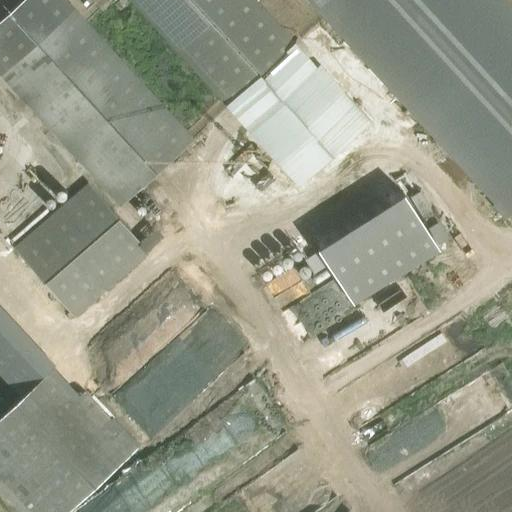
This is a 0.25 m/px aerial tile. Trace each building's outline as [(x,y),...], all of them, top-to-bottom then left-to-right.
[(64,0),(24,0),(0,22),(0,73),(120,206),(192,141),(64,0)] [(252,0),(131,0),(228,107),(236,100),(249,114),(301,66),(287,51),(294,45),(252,0)] [(320,0),(329,10),(340,0),(320,0)] [(335,156),(333,149),(331,143),(328,135),(320,126),(312,119),(302,114),(290,111),(279,111),(266,114),(256,120),(245,130),(238,142),(235,153),(234,164),(237,173),(243,188),(255,201),(267,208),(280,210),(293,209),(306,206),(315,201),(321,194),(328,183),(332,175),(334,166),(335,156)] [(14,246),(75,317),(150,253),(90,182),(14,246)] [(351,303),(450,250),(420,193),(309,251),(319,271),(331,265),(351,303)] [(0,418),(0,489),(20,511),(69,511),(138,448),(0,298),(0,370),(24,397),(0,418)] [(300,344),(306,355),(317,350),(311,338),(300,344)]
